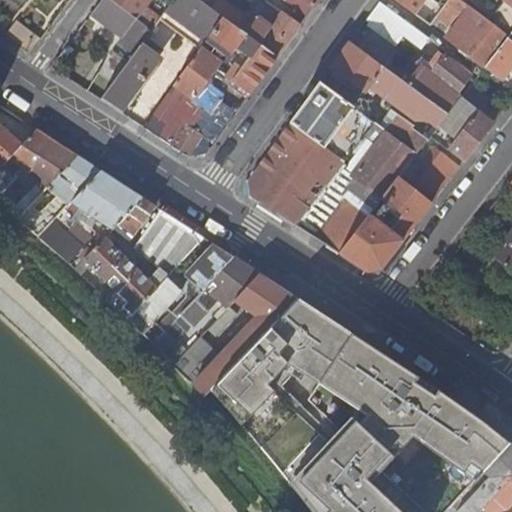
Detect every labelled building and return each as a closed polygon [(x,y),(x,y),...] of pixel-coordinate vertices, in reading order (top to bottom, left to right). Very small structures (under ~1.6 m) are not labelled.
[(126,32),(143,44),(147,38),(152,32),(136,20),(109,0),(103,0),(91,16),(121,39),(126,32)] [(109,0),(136,20),(151,0),(109,0)] [(175,0),(152,32),(147,38),(165,52),(177,35),(200,51),(224,19),(200,2),(198,0),(175,0)] [(393,0),(402,6),(406,0),(428,0),(442,10),(449,0),(393,0)] [(443,36),(466,6),(458,0),(449,0),(442,10),(430,26),(443,36)] [(508,38),(511,33),(511,0),(503,0),(486,21),(506,36),(508,38)] [(421,49),(427,39),(386,8),(372,28),(396,47),(404,36),(421,49)] [(446,39),(459,49),(482,18),(469,8),(446,39)] [(230,10),(224,19),(241,32),(245,26),(241,23),(243,19),(230,10)] [(254,20),(244,34),(277,59),(297,31),(300,27),(282,14),(269,31),(254,20)] [(482,67),(506,36),(486,21),(482,18),(459,49),(482,67)] [(200,51),(175,85),(194,99),(226,57),(239,51),(249,58),(237,74),(232,70),(227,78),(250,95),(277,59),(244,34),(241,32),(224,19),(200,51)] [(30,55),(40,42),(18,25),(8,39),(30,55)] [(511,68),(511,43),(507,40),(485,68),(502,81),(511,68)] [(447,117),(434,107),(408,87),(350,43),(340,57),(331,69),(365,95),(373,85),(421,121),(422,119),(437,130),(447,117)] [(160,58),(142,45),(130,61),(101,101),(120,113),(160,58)] [(371,122),(320,84),(304,105),(291,124),(344,164),(370,131),(375,124),(371,122)] [(494,124),(504,111),(471,86),(461,98),(461,99),(478,111),(494,124)] [(461,99),(461,98),(457,95),(448,88),(434,107),(447,117),(461,99)] [(478,111),(461,99),(447,117),(437,130),(430,138),(447,151),(478,111)] [(224,131),(237,114),(224,105),(217,115),(207,108),(191,130),(185,126),(171,147),(190,159),(206,155),(224,131)] [(371,122),(375,124),(417,156),(426,144),(410,131),(413,128),(395,115),(383,123),(375,117),(371,122)] [(173,119),(161,140),(171,147),(185,126),(173,119)] [(295,227),(344,164),(291,124),(247,184),(251,198),(295,227)] [(432,204),(398,179),(409,166),(417,156),(375,124),(370,131),(381,140),(340,194),(349,200),(317,241),(366,273),(381,270),(414,228),(432,204)] [(0,167),(1,169),(23,146),(0,125),(0,167)] [(23,146),(1,169),(0,170),(0,206),(10,214),(17,221),(32,205),(48,189),(78,157),(50,139),(37,131),(23,146)] [(398,179),(432,204),(454,176),(459,169),(436,151),(418,173),(409,166),(398,179)] [(37,238),(53,222),(65,210),(102,173),(87,163),(78,157),(48,189),(61,202),(45,218),(32,205),(17,221),(29,231),(37,238)] [(80,208),(113,229),(118,224),(142,199),(112,179),(102,173),(65,210),(72,216),(80,208)] [(156,208),(142,199),(118,224),(132,237),(145,224),(156,208)] [(120,311),(129,321),(134,315),(159,289),(172,275),(205,240),(166,215),(160,211),(155,218),(136,249),(159,271),(149,282),(105,238),(80,264),(87,269),(91,265),(128,303),(120,311)] [(48,246),(67,264),(82,247),(53,222),(37,238),(48,246)] [(511,227),(488,258),(503,270),(494,281),(509,291),(511,286),(511,227)] [(200,295),(234,259),(225,253),(214,246),(185,276),(185,280),(195,290),(199,294),(200,295)] [(235,302),(260,276),(243,264),(234,259),(200,295),(199,294),(180,315),(190,325),(193,328),(223,298),(232,306),(235,302)] [(71,267),(74,270),(79,265),(76,262),(71,267)] [(134,315),(146,328),(147,328),(181,292),(171,283),(175,278),(172,275),(159,289),(134,315)] [(184,378),(204,399),(217,385),(298,300),(273,284),(260,276),(235,302),(258,318),(200,379),(191,371),(184,378)] [(180,315),(199,294),(195,290),(174,312),(178,317),(180,315)] [(305,377),(338,326),(336,325),(310,308),(298,300),(217,385),(250,417),(274,392),(267,386),(287,365),(305,377)] [(233,316),(227,311),(219,320),(223,324),(227,320),(229,320),(233,316)] [(129,321),(141,333),(146,328),(134,315),(129,321)] [(186,330),(190,325),(180,315),(178,317),(176,319),(166,331),(173,337),(182,326),(186,330)] [(174,367),(181,375),(223,329),(216,323),(188,352),(174,367)] [(318,385),(351,334),(344,330),(338,326),(305,377),(318,385)] [(148,340),(152,345),(161,336),(157,331),(148,340)] [(161,353),(174,367),(188,352),(173,337),(166,331),(161,336),(152,345),(161,353)] [(388,454),(397,444),(402,449),(412,438),(475,483),(484,473),(510,446),(489,429),(481,422),(449,399),(440,392),(379,352),(351,334),(318,385),(366,416),(358,425),(355,423),(299,483),(318,501),(309,510),(310,511),(423,511),(381,472),(393,459),(388,454)] [(481,511),(483,510),(511,478),(511,447),(510,446),(484,473),(489,478),(457,511),(481,511)] [(457,511),(489,478),(484,473),(475,483),(447,511),(457,511)] [(511,511),(511,478),(483,510),(484,511),(504,511),(506,511),(511,505),(511,511)]
